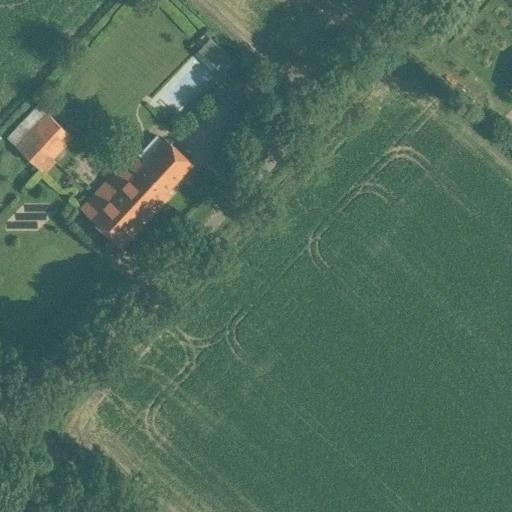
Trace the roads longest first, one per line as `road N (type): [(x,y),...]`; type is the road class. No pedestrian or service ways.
road 1 (unclassified): [(15,428),(426,0)]
road 2 (unclassified): [(104,511),(15,428)]
